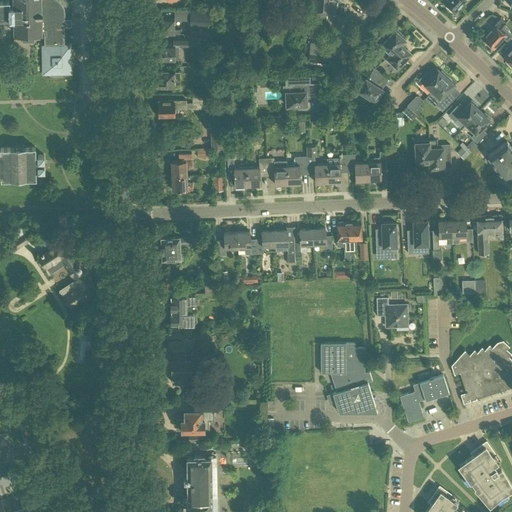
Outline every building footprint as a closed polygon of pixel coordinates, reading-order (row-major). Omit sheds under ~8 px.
[(65,27),(66,8),(56,0),(13,0),(14,5),(9,6),(9,1),(0,0),(0,175),(1,176),(1,179),(36,178),(36,170),(45,170),(44,154),(35,154),(35,147),(1,148),(1,151),(0,150),(0,18),(14,18),(14,33),(44,32),(44,47),(42,47),(43,71),(45,71),(45,74),(69,73),(69,71),(72,71),(71,47),(68,47),(68,44),(64,44),(64,27),(65,27)] [(309,0),(308,12),(311,12),(311,16),(327,17),(327,14),(346,16),(347,6),(337,5),(337,0),(309,0)] [(449,7),(449,9),(452,11),(453,11),(454,12),(464,0),(445,0),(444,2),(449,7)] [(190,9),(190,22),(211,22),(210,9),(190,9)] [(490,30),(483,38),(487,41),(486,44),(490,47),(492,46),(493,47),(502,36),(504,35),(508,38),(511,33),(505,27),(502,25),(503,23),(505,22),(500,17),(493,24),(490,28),(490,30)] [(180,28),(174,28),(173,18),(156,18),(157,34),(180,33),(180,28)] [(386,59),(402,41),(405,38),(400,34),(402,33),(396,27),(384,40),(379,35),(373,41),(378,46),(375,49),(386,59)] [(21,45),(42,45),(41,37),(21,37),(21,45)] [(157,44),(157,60),(174,59),(179,59),(179,46),(200,46),(200,38),(174,39),(174,43),(157,44)] [(402,41),(386,59),(389,62),(391,61),(397,66),(411,52),(406,47),(407,46),(402,41)] [(321,62),(327,62),(328,53),(322,52),(323,45),(310,43),(310,51),(309,60),(321,62)] [(511,45),(510,47),(511,49),(503,57),(508,62),(507,63),(511,67),(511,45)] [(157,70),(158,86),(175,85),(175,77),(180,77),(180,73),(199,73),(199,74),(215,74),(215,65),(199,66),(199,68),(192,68),(192,66),(180,66),(180,70),(175,70),(174,70),(157,70)] [(420,78),(432,90),(447,74),(441,69),(440,70),(435,66),(429,73),(427,71),(420,78)] [(371,73),(381,79),(384,75),(374,69),(371,73)] [(377,85),(381,79),(371,73),(367,79),(366,78),(358,89),(360,91),(359,92),(366,96),(367,95),(376,101),(381,94),(379,94),(382,88),(377,85)] [(447,74),(432,90),(441,99),(436,104),(442,109),(453,98),(448,93),(455,85),(451,80),(452,79),(447,74)] [(286,91),(286,105),(296,105),(296,106),(304,106),(304,104),(306,104),(306,97),(319,96),(318,83),(310,83),(309,76),(285,77),(286,84),(292,84),(292,91),(286,91)] [(193,102),(186,102),(186,99),(158,100),(158,116),(175,115),(175,108),(187,108),(187,107),(193,107),(193,108),(213,107),(212,94),(193,95),(193,102)] [(413,98),(413,99),(412,99),(407,104),(418,114),(423,108),(418,104),(413,98)] [(457,115),(466,123),(479,109),(476,105),(477,104),(471,99),(462,109),(457,104),(448,114),(453,119),(457,115)] [(417,114),(418,114),(407,104),(402,109),(412,119),(417,114)] [(479,109),(466,123),(464,124),(474,133),(471,136),(476,141),(485,131),(481,127),(490,117),(485,111),(483,113),(479,109)] [(377,115),(368,115),(368,123),(377,122),(377,115)] [(211,125),(211,134),(222,134),(222,125),(211,125)] [(496,136),(491,131),(471,153),(476,158),(496,136)] [(222,147),(222,134),(211,134),(211,147),(222,147)] [(430,163),(428,139),(417,140),(417,142),(415,142),(416,162),(422,161),(423,163),(430,163)] [(428,139),(430,163),(430,167),(436,167),(436,168),(444,168),(443,152),(450,152),(450,143),(442,144),(442,146),(437,147),(436,139),(428,139)] [(477,144),(472,139),(466,145),(472,150),(477,144)] [(489,154),(494,161),(505,176),(511,171),(511,146),(507,140),(489,154)] [(307,155),(308,172),(315,172),(315,182),(328,181),(327,163),(315,163),(315,157),(317,157),(316,147),(306,147),(307,155)] [(464,158),(469,154),(461,147),(457,151),(464,158)] [(197,149),(198,157),(210,156),(209,149),(197,149)] [(373,161),(368,161),(369,179),(381,179),(381,169),(387,168),(386,150),(380,151),(380,156),(374,156),(373,157),(373,161)] [(172,160),(172,175),(186,174),(186,166),(192,166),(192,151),(179,152),(179,160),(172,160)] [(327,159),(327,163),(328,181),(341,180),(341,171),(348,170),(347,153),(340,154),(340,158),(327,159)] [(347,153),(348,170),(355,170),(356,180),(369,179),(368,161),(356,161),(355,153),(347,153)] [(308,172),(307,155),(294,156),(294,164),(287,165),(288,183),(300,182),(300,172),(308,172)] [(247,185),(246,166),(234,167),(233,157),(227,157),(228,176),(234,176),(234,185),(247,185)] [(259,166),(246,166),(247,185),(260,184),(259,174),(267,174),(266,157),(259,157),(259,166)] [(288,183),(287,165),(286,159),(274,160),(274,157),(266,157),(267,174),(275,174),(275,183),(288,183)] [(186,174),(172,175),(173,189),(193,189),(192,182),(186,182),(186,174)] [(214,176),(214,191),(223,190),(223,176),(214,176)] [(490,215),(490,233),(494,233),(495,237),(503,236),(502,214),(490,215)] [(490,233),(490,215),(477,215),(479,253),(489,252),(488,237),(487,237),(486,233),(490,233)] [(408,252),(416,252),(415,244),(428,243),(427,219),(424,219),(424,218),(416,218),(417,220),(413,220),(414,237),(408,237),(408,252)] [(452,219),(453,243),(459,243),(459,236),(466,235),(466,239),(473,239),(472,228),(466,228),(466,218),(452,219)] [(453,243),(452,219),(439,219),(439,230),(432,230),(433,250),(440,249),(439,236),(446,236),(446,243),(453,243)] [(396,221),(382,221),(383,234),(381,235),(376,236),(377,253),(384,253),(384,250),(397,250),(396,221)] [(350,249),(349,222),(337,222),(338,246),(345,246),(345,249),(350,249)] [(349,222),(350,249),(354,249),(354,238),(361,238),(361,222),(349,222)] [(7,236),(16,250),(31,240),(23,226),(7,236)] [(300,236),(294,236),(295,257),(302,257),(301,251),(306,251),(306,243),(313,243),(312,227),(300,228),(300,236)] [(312,227),(313,243),(325,243),(326,249),(332,249),(332,234),(326,235),(325,227),(312,227)] [(262,238),(256,238),(257,253),(264,252),(263,245),(276,245),(275,229),(262,230),(262,238)] [(288,229),(275,229),(276,245),(276,250),(288,250),(288,254),(286,254),(287,263),(295,262),(295,257),(294,236),(288,236),(288,229)] [(250,230),(237,231),(238,247),(245,246),(245,253),(257,253),(256,238),(250,238),(250,230)] [(238,247),(237,231),(224,231),(225,239),(219,240),(219,254),(226,254),(226,247),(238,247)] [(196,236),(180,237),(180,236),(161,237),(162,259),(181,259),(180,244),(190,244),(190,247),(196,246),(196,236)] [(38,256),(39,258),(39,260),(39,262),(40,264),(43,266),(44,266),(51,275),(67,265),(77,280),(60,291),(65,297),(64,299),(65,301),(68,304),(70,304),(71,306),(91,293),(85,282),(91,278),(87,273),(93,269),(81,250),(75,254),(71,248),(65,252),(59,242),(38,256)] [(434,277),(435,295),(443,294),(442,277),(434,277)] [(474,280),(475,292),(485,292),(484,279),(474,280)] [(475,292),(474,280),(462,280),(462,293),(475,292)] [(212,286),(195,286),(195,294),(212,294),(212,286)] [(172,328),(174,330),(183,330),(185,328),(185,323),(193,323),(196,320),(196,316),(193,313),(189,313),(189,307),(190,307),(190,304),(196,304),(196,296),(171,296),(172,314),(171,314),(171,323),(172,323),(172,328)] [(376,297),(377,315),(385,314),(385,326),(407,325),(407,303),(388,304),(388,296),(376,297)] [(451,365),(454,374),(459,372),(465,391),(464,391),(465,392),(461,393),(464,403),(470,400),(472,400),(477,399),(477,398),(511,387),(511,364),(511,363),(511,358),(509,356),(511,354),(511,355),(511,353),(507,349),(508,347),(509,347),(510,346),(503,340),(497,341),(492,347),(489,344),(485,349),(482,347),(477,352),(474,349),(469,354),(465,350),(451,365)] [(321,343),(321,372),(330,372),(336,391),(332,393),(338,412),(363,412),(363,409),(375,405),(368,382),(372,381),(370,372),(365,372),(364,347),(346,347),(346,343),(321,343)] [(173,359),(172,359),(172,373),(173,373),(173,382),(185,382),(186,384),(195,384),(195,382),(196,381),(201,381),(201,372),(198,373),(198,358),(195,358),(188,359),(184,359),(184,350),(173,350),(173,359)] [(424,416),(419,401),(426,399),(426,398),(448,391),(443,374),(412,384),(415,390),(400,395),(408,421),(424,416)] [(177,419),(177,428),(182,428),(182,429),(205,429),(205,419),(214,419),(214,409),(185,409),(185,418),(182,418),(182,419),(177,419)] [(0,439),(1,440),(2,445),(9,443),(6,432),(1,433),(0,432),(0,439)] [(190,441),(204,441),(204,433),(190,433),(190,441)] [(460,465),(475,486),(490,504),(497,497),(500,495),(511,487),(511,486),(501,468),(498,470),(494,464),(501,460),(496,454),(486,440),(474,449),(476,453),(460,465)] [(187,508),(211,508),(210,511),(217,511),(217,457),(211,457),(211,456),(205,456),(205,454),(195,454),(195,456),(187,457),(188,496),(187,496),(184,499),(184,506),(187,508)] [(425,511),(468,511),(462,506),(460,509),(455,505),(459,499),(453,494),(440,485),(431,497),(434,500),(425,511)] [(0,508),(0,511),(25,511),(29,510),(30,511),(37,510),(31,492),(24,494),(25,496),(21,498),(20,496),(5,500),(7,507),(0,508)]
